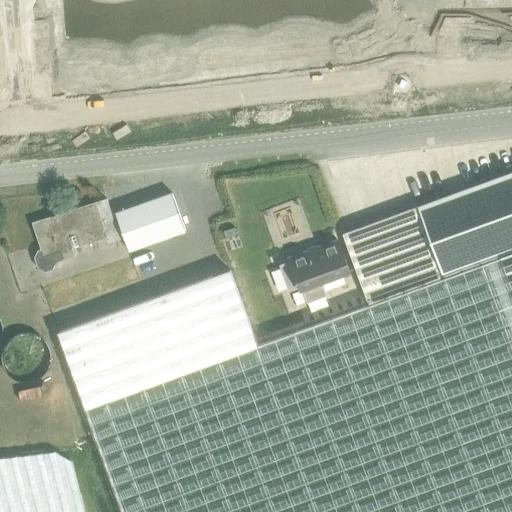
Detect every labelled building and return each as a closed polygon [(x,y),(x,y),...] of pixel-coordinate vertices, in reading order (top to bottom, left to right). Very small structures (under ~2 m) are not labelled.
[(511,172),(343,234),(368,304),(511,252),(511,172)] [(172,194),(116,214),(116,215),(124,239),(129,252),(186,232),(172,194)] [(59,214),(31,224),(40,250),(38,251),(35,258),(39,268),(46,272),(53,269),(57,263),(75,256),(72,248),(79,246),(79,247),(106,238),(108,244),(124,239),(116,215),(113,217),(112,215),(107,198),(96,202),(91,204),(91,205),(60,216),(59,214)] [(327,296),(322,282),(349,272),(338,241),(290,258),(291,261),(279,265),(289,291),(301,287),(306,304),(327,296)] [(258,345),(85,409),(122,511),(511,511),(511,252),(368,304),(281,337),(267,342),(258,345)] [(231,270),(57,332),(85,409),(258,345),(255,337),(231,270)] [(0,511),(83,511),(69,458),(26,455),(0,457),(0,511)]
